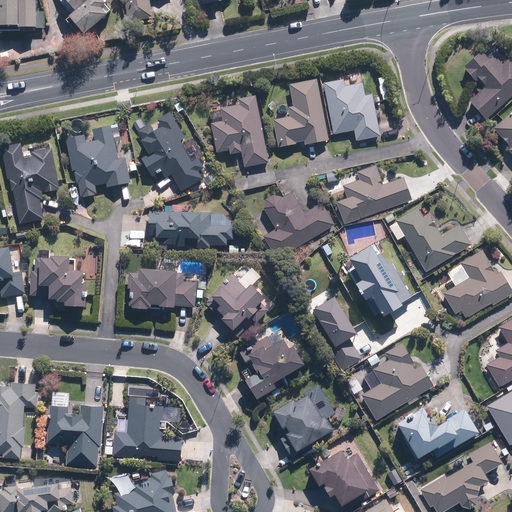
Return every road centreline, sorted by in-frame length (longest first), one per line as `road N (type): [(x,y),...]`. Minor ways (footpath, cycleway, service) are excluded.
road 1 (tertiary): [(24,91),(402,17)]
road 2 (residential): [(228,436),(174,363),(0,342)]
road 3 (residential): [(511,217),(432,125),(402,17)]
